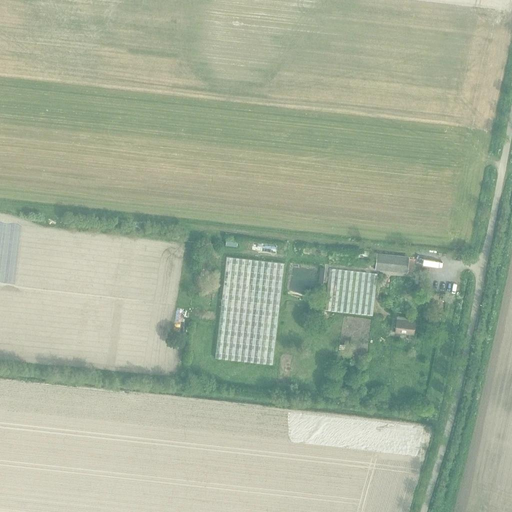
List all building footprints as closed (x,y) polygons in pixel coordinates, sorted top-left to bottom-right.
[(404,256),(405,249),(382,246),(381,253),(404,256)] [(375,269),(407,273),(408,257),(377,253),(375,269)] [(215,358),(272,365),(284,263),(226,257),(215,358)] [(325,310),(372,315),(377,274),(329,268),(325,310)] [(394,333),(413,335),(415,321),(409,321),(409,318),(396,316),(394,333)] [(336,384),(348,385),(350,375),(337,373),(336,384)]
